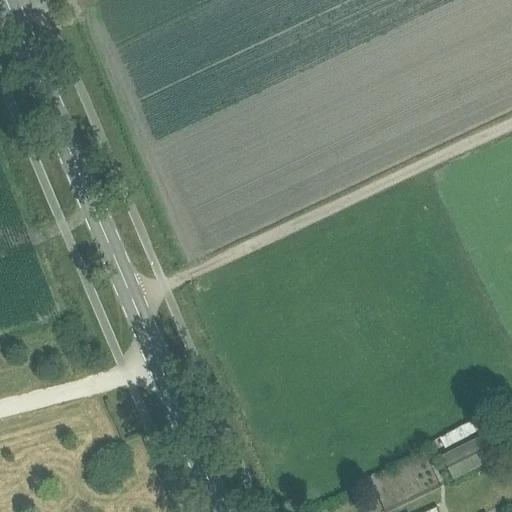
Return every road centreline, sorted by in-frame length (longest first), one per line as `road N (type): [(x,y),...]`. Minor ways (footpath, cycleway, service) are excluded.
road 1 (primary): [(221,511),(7,0)]
road 2 (track): [(136,303),(511,126)]
road 3 (track): [(0,409),(158,364)]
